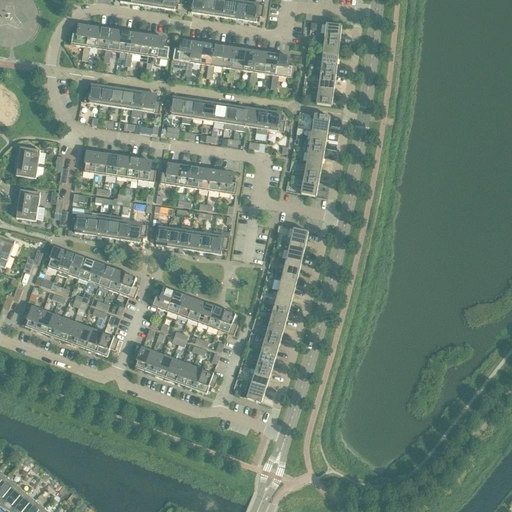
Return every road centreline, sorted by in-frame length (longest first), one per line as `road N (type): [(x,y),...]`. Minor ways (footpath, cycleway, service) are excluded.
road 1 (residential): [(328,216),(259,202),(265,159),(73,129),(50,71),(65,28),(86,9),(284,36),(289,5),(359,11)]
road 2 (residential): [(218,412),(196,413),(129,390),(120,374),(103,380),(0,343)]
road 3 (tertiary): [(284,436),(344,221)]
road 4 (residential): [(328,216),(270,430)]
road 5 (tertiary): [(344,221),(375,13)]
road 6 (residential): [(359,11),(328,216)]
